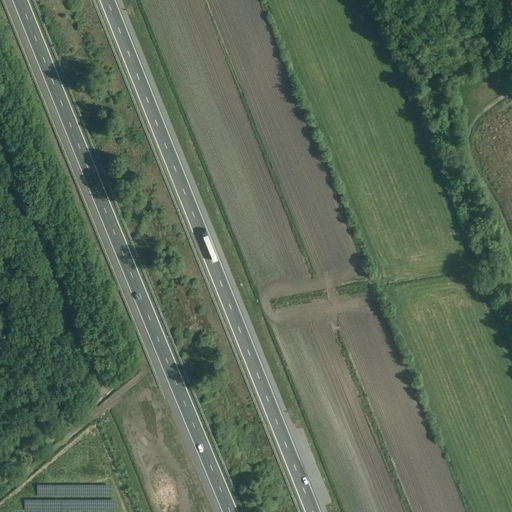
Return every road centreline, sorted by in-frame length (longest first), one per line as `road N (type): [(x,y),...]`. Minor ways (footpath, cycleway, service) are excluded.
road 1 (motorway): [(19,0),(227,511)]
road 2 (motorway): [(312,511),(109,0)]
